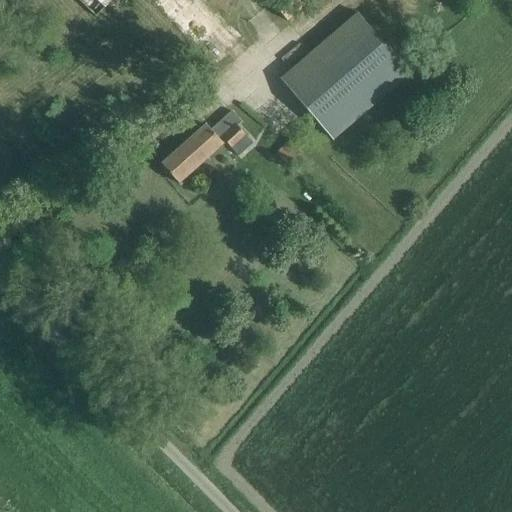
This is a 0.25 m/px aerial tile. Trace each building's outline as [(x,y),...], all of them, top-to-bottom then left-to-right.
[(78,0),(77,2),(96,19),(105,9),(94,0),(78,0)] [(274,0),(270,4),(288,25),(315,0),(274,0)] [(199,24),(227,56),(249,37),(220,5),(199,24)] [(279,81),(331,142),(409,76),(357,15),(279,81)] [(230,150),(245,136),(228,117),(210,132),(205,126),(160,166),(178,186),(225,144),(230,150)]
